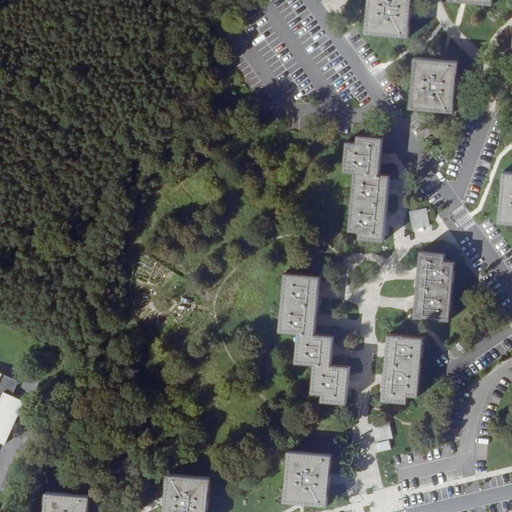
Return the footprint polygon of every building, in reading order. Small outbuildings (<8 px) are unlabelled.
[(369,0),(366,33),(410,37),(413,0),(369,0)] [(459,61),(416,57),(411,108),(455,112),(459,61)] [(345,171),(356,171),(381,174),(384,138),(369,136),(370,127),(360,126),(358,143),(348,142),(345,171)] [(392,175),(381,174),(356,171),(350,230),(361,231),(361,238),(386,240),(392,175)] [(511,171),(504,171),(500,223),(511,223),(511,171)] [(420,226),(429,225),(427,208),(409,210),(411,234),(421,233),(420,226)] [(422,251),(416,316),(452,319),(457,261),(446,260),(447,253),(422,251)] [(281,331),(299,332),(317,334),(322,276),(286,273),(281,331)] [(335,335),(317,334),(299,332),(297,362),(316,363),(313,392),(324,393),(323,400),(348,402),(351,366),(333,365),(335,335)] [(390,334),(384,399),(409,401),(409,394),(420,395),(425,337),(390,334)] [(0,442),(5,444),(25,401),(13,396),(19,381),(0,372),(0,442)] [(389,422),(373,426),(378,452),(391,449),(389,439),(392,438),(389,422)] [(290,451),(285,501),(302,503),(329,505),(333,454),(290,451)] [(168,473),(165,511),(208,511),(212,477),(168,473)] [(48,492),(45,511),(89,511),(91,496),(48,492)]
